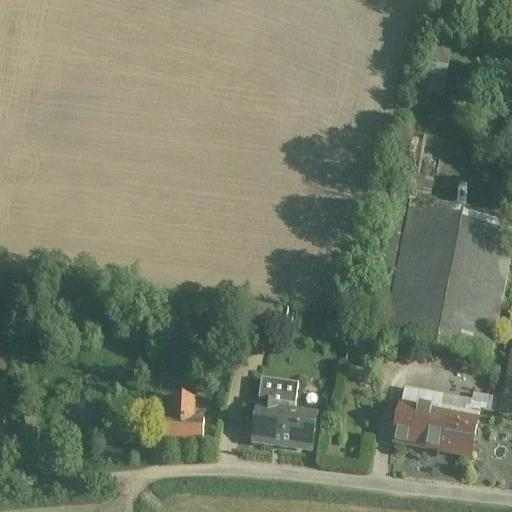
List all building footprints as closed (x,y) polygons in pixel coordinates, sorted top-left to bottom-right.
[(428,65),(425,93),(442,95),(445,66),(428,65)] [(511,254),(511,229),(410,210),(384,348),(490,369),(496,338),(511,254)] [(286,337),(286,312),(251,311),(251,336),(286,337)] [(511,368),(502,422),(511,424),(511,368)] [(283,391),(263,387),(258,416),(278,419),(283,391)] [(467,410),(404,398),(393,450),(470,465),(478,427),(464,424),(466,415),(467,410)] [(195,405),(170,404),(169,423),(194,424),(195,405)] [(466,415),(464,424),(478,427),(480,417),(466,415)] [(278,419),(258,416),(253,449),(280,454),(286,420),(278,419)] [(317,425),(286,420),(280,454),(311,458),(317,425)] [(169,423),(168,423),(166,451),(204,453),(205,425),(194,424),(169,423)] [(34,426),(15,428),(18,462),(37,460),(34,426)]
